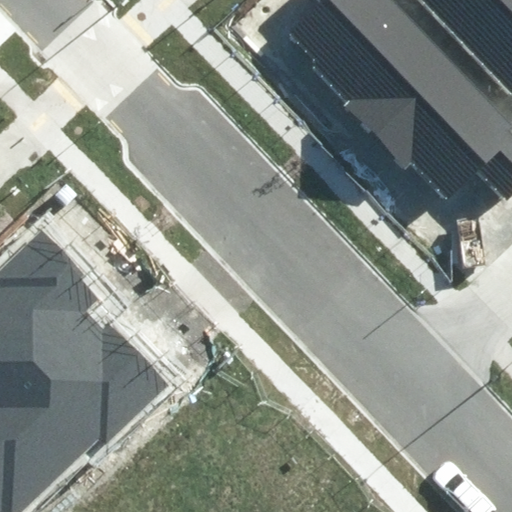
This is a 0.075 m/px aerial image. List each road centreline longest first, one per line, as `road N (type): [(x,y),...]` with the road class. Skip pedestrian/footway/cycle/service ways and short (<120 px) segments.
road 1 (residential): [(41,0),(414,386)]
road 2 (residential): [(414,386),(511,490)]
road 3 (residential): [(414,386),(511,289)]
